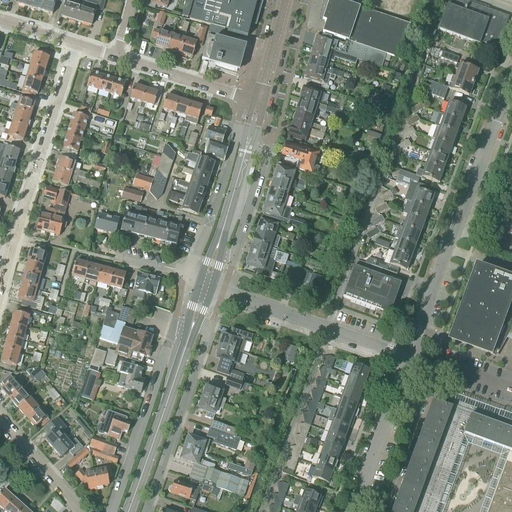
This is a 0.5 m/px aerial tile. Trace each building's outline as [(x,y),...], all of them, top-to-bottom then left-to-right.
[(19,0),(18,5),(30,9),(32,0),(19,0)] [(32,0),(30,9),(41,12),(44,0),(32,0)] [(56,0),(44,0),(41,12),(52,15),(56,1),(56,0)] [(62,18),(77,23),(83,2),(76,0),(63,0),(67,1),(62,18)] [(83,2),(77,23),(91,27),(96,10),(101,12),(104,0),(98,0),(96,6),(83,2)] [(168,0),(152,0),(151,5),(166,9),(168,0)] [(257,0),(194,0),(189,21),(210,26),(208,34),(222,38),(224,30),(228,30),(227,33),(247,38),(257,0)] [(410,25),(375,14),(334,0),(329,0),(322,21),(326,23),(322,34),(398,60),(410,25)] [(463,4),(464,3),(454,0),(452,0),(449,8),(447,7),(447,6),(438,31),(479,46),(480,43),(497,49),(500,42),(499,41),(505,25),(506,25),(508,18),(487,10),(487,12),(463,4)] [(156,25),(162,26),(166,15),(160,13),(156,25)] [(167,51),(179,55),(184,40),(189,24),(184,23),(181,32),(179,31),(177,38),(172,36),(167,51)] [(184,40),(179,55),(192,59),(196,46),(201,48),(204,40),(203,39),(207,28),(201,26),(197,37),(196,37),(193,40),(192,42),(184,40)] [(154,47),(167,51),(172,36),(174,30),(168,28),(166,34),(159,32),(154,30),(151,38),(157,40),(154,47)] [(323,37),(322,37),(321,37),(316,36),(315,40),(314,43),(313,46),(357,61),(368,64),(381,69),(386,56),(368,50),(345,42),(344,46),(330,41),(330,39),(323,37)] [(208,37),(201,60),(216,64),(215,66),(239,73),(242,60),(246,47),(208,37)] [(311,56),(310,58),(327,63),(327,61),(333,63),(334,59),(355,66),(357,61),(313,46),(312,47),(314,47),(313,51),(311,51),(310,55),(311,56)] [(440,59),(454,64),(456,58),(442,53),(440,59)] [(34,54),(30,66),(45,71),(49,59),(34,54)] [(308,65),(307,69),(335,77),(336,72),(330,70),(332,66),(326,64),(327,63),(310,58),(310,60),(308,61),(307,64),(308,65)] [(452,76),(452,77),(472,85),(477,72),(456,65),(454,70),(458,71),(456,78),(452,76)] [(45,71),(30,66),(26,79),(41,83),(45,71)] [(335,77),(307,69),(305,75),(304,76),(303,79),(307,80),(308,79),(312,81),(311,83),(326,87),(328,80),(333,82),(335,77)] [(7,73),(0,71),(0,87),(8,90),(10,83),(4,81),(7,73)] [(86,87),(98,91),(103,77),(91,73),(86,87)] [(98,91),(110,95),(114,80),(103,77),(98,91)] [(472,85),(452,77),(447,89),(468,96),(472,85)] [(26,79),(21,94),(34,98),(35,95),(37,96),(41,83),(26,79)] [(114,80),(110,95),(121,98),(125,84),(114,80)] [(431,83),(429,89),(443,94),(446,88),(431,83)] [(129,100),(142,104),(146,90),(134,86),(129,100)] [(301,97),(300,100),(334,111),(335,107),(317,101),(320,94),(303,88),(300,96),(301,97)] [(443,94),(429,89),(427,95),(441,100),(443,94)] [(146,90),(142,104),(140,108),(144,110),(146,105),(153,107),(158,94),(146,90)] [(371,106),(380,109),(384,98),(374,95),(371,106)] [(162,110),(174,114),(178,100),(166,96),(162,110)] [(9,110),(15,112),(30,117),(34,104),(19,100),(17,106),(11,105),(9,110)] [(174,114),(185,117),(190,104),(178,100),(174,114)] [(296,114),(312,119),(315,109),(333,115),(334,111),(300,100),(299,105),(297,105),(296,110),(297,110),(296,114)] [(190,104),(185,117),(182,128),(186,129),(188,123),(196,126),(202,108),(190,104)] [(420,104),(409,111),(413,116),(424,109),(420,104)] [(449,104),(444,116),(460,122),(460,121),(462,118),(463,118),(465,111),(464,110),(465,109),(449,104)] [(79,111),(90,115),(92,109),(81,105),(79,111)] [(204,115),(211,117),(213,111),(206,109),(204,115)] [(30,117),(15,112),(12,124),(27,129),(30,117)] [(73,114),(69,126),(84,130),(88,119),(73,114)] [(296,114),(292,125),(324,135),(326,130),(310,125),(312,119),(296,114)] [(156,130),(161,132),(164,123),(163,122),(165,116),(160,115),(156,130)] [(416,116),(415,117),(405,123),(408,128),(419,121),(416,116)] [(444,116),(440,129),(455,134),(456,134),(457,130),(458,130),(461,123),(460,123),(460,122),(444,116)] [(139,130),(148,133),(150,127),(140,124),(140,125),(135,123),(134,128),(133,129),(139,130)] [(27,129),(12,124),(8,137),(23,142),(27,129)] [(324,135),(292,125),(291,129),(290,128),(287,136),(305,142),(307,136),(322,141),(324,135)] [(69,126),(66,137),(80,142),(84,130),(69,126)] [(429,139),(435,141),(451,147),(453,142),(454,143),(456,135),(455,135),(455,134),(440,129),(434,127),(429,139)] [(215,160),(223,162),(227,148),(221,145),(224,133),(208,128),(205,141),(206,141),(204,150),(207,151),(205,156),(215,160)] [(412,129),(410,130),(401,135),(404,141),(415,134),(412,129)] [(185,153),(188,154),(191,155),(198,136),(191,134),(185,153)] [(114,142),(121,144),(123,138),(116,136),(114,142)] [(80,142),(66,137),(62,149),(77,153),(80,142)] [(407,141),(406,142),(396,148),(400,153),(411,146),(407,141)] [(435,142),(430,153),(446,159),(448,154),(449,155),(452,148),(451,147),(435,141),(435,142)] [(299,164),(300,164),(299,167),(300,167),(299,171),(316,176),(318,169),(314,168),(319,154),(285,143),(281,155),(300,161),(299,164)] [(0,158),(2,160),(16,164),(19,152),(0,145),(0,158)] [(165,146),(163,151),(170,159),(175,155),(168,147),(165,146)] [(163,151),(161,158),(168,166),(173,162),(170,159),(163,151)] [(430,153),(426,165),(442,171),(444,167),(445,167),(447,160),(446,160),(446,159),(430,153)] [(197,164),(194,173),(209,178),(214,165),(199,160),(199,158),(191,155),(188,154),(186,161),(197,164)] [(368,158),(356,154),(353,162),(365,166),(368,158)] [(0,172),(12,176),(16,164),(2,160),(0,158),(0,172)] [(161,158),(158,165),(166,173),(170,169),(168,166),(161,158)] [(59,159),(55,172),(85,181),(87,175),(78,172),(80,166),(59,159)] [(93,171),(104,175),(105,168),(95,165),(93,171)] [(158,165),(156,172),(163,180),(168,176),(166,173),(158,165)] [(399,171),(397,177),(417,184),(419,178),(421,179),(422,178),(437,184),(438,183),(439,179),(440,180),(443,172),(442,172),(442,171),(426,165),(423,173),(417,170),(415,177),(399,171)] [(275,173),(274,179),(290,184),(294,173),(277,168),(277,169),(276,169),(275,172),(275,173)] [(192,177),(190,185),(205,190),(209,178),(194,173),(183,169),(181,174),(192,177)] [(0,185),(8,188),(12,176),(0,172),(0,185)] [(85,181),(55,172),(52,183),(67,188),(69,182),(75,184),(76,183),(99,190),(100,185),(85,181)] [(156,172),(154,179),(161,187),(166,183),(163,180),(156,172)] [(149,192),(151,186),(153,182),(136,176),(133,186),(143,189),(143,190),(149,192)] [(406,201),(412,204),(428,210),(428,209),(430,205),(431,206),(433,198),(432,198),(433,197),(417,191),(417,190),(415,189),(417,184),(397,177),(395,183),(411,188),(406,201)] [(154,179),(153,182),(151,186),(159,194),(163,190),(161,187),(154,179)] [(271,188),(269,192),(286,197),(290,184),(274,179),(272,184),(271,184),(269,188),(271,188)] [(188,190),(186,198),(201,203),(205,190),(190,185),(179,182),(177,186),(188,190)] [(8,188),(0,185),(0,197),(4,199),(8,188)] [(151,186),(149,192),(149,193),(156,201),(161,197),(159,194),(151,186)] [(43,199),(56,203),(57,191),(46,188),(43,199)] [(121,199),(139,204),(142,194),(124,189),(121,199)] [(53,214),(48,234),(59,237),(61,228),(65,229),(67,222),(63,221),(64,214),(63,214),(65,208),(66,208),(69,194),(59,192),(57,191),(56,203),(54,211),(53,211),(53,214)] [(201,203),(186,198),(169,192),(166,201),(177,204),(178,201),(184,203),(181,211),(197,216),(201,203)] [(268,197),(266,202),(289,209),(292,200),(289,198),(286,197),(269,192),(268,192),(267,196),(268,197)] [(393,197),(389,192),(378,198),(382,204),(393,197)] [(289,209),(266,202),(265,207),(263,207),(262,211),(263,212),(263,213),(279,218),(280,218),(285,220),(289,209)] [(385,204),(384,205),(374,211),(377,216),(388,209),(385,204)] [(412,204),(408,216),(423,222),(424,221),(425,217),(426,218),(429,211),(428,210),(412,204)] [(121,232),(132,235),(139,208),(136,208),(133,217),(125,215),(121,232)] [(132,235),(143,238),(147,221),(139,219),(142,209),(139,208),(132,235)] [(36,231),(48,234),(53,214),(53,211),(47,210),(46,216),(40,215),(36,231)] [(143,238),(153,241),(160,214),(157,213),(155,223),(147,221),(143,238)] [(153,241),(164,243),(168,226),(160,224),(163,214),(160,214),(153,241)] [(98,215),(95,230),(114,235),(118,220),(98,215)] [(329,222),(343,227),(345,221),(331,216),(329,222)] [(381,216),(379,217),(370,223),(373,228),(384,222),(381,216)] [(408,216),(403,228),(419,234),(421,230),(422,230),(424,223),(423,223),(423,222),(408,216)] [(164,243),(175,246),(182,219),(179,218),(176,228),(168,226),(164,243)] [(288,225),(303,230),(305,223),(290,218),(288,225)] [(259,226),(257,231),(277,238),(271,236),(275,225),(261,221),(260,222),(259,222),(258,225),(259,226)] [(403,228),(399,241),(414,247),(415,246),(416,242),(417,242),(420,235),(419,235),(419,234),(403,228)] [(365,235),(368,239),(369,241),(380,234),(376,229),(365,235)] [(254,235),(252,243),(268,248),(268,246),(274,248),(277,238),(257,231),(256,236),(254,235)] [(282,234),(280,239),(292,243),(293,238),(282,234)] [(399,241),(394,254),(410,259),(410,258),(412,254),(413,255),(415,248),(414,247),(399,241)] [(251,250),(249,255),(266,260),(273,262),(273,263),(281,265),(285,266),(287,260),(274,256),(276,251),(268,249),(268,248),(252,243),(250,249),(251,250)] [(31,250),(27,263),(43,267),(46,254),(31,250)] [(365,262),(364,264),(372,266),(371,267),(381,271),(381,270),(396,275),(399,269),(405,271),(406,271),(407,267),(408,267),(411,260),(410,260),(410,259),(394,254),(388,252),(383,264),(374,261),(373,261),(373,260),(371,260),(368,259),(365,262)] [(249,255),(248,259),(246,260),(245,263),(246,264),(246,265),(259,269),(257,275),(268,279),(274,263),(273,263),(273,262),(266,260),(249,255)] [(372,266),(364,264),(356,261),(354,268),(342,298),(380,312),(389,316),(400,285),(379,277),(381,271),(371,267),(372,266)] [(71,277),(85,281),(89,265),(75,262),(71,277)] [(27,263),(24,275),(40,279),(43,267),(27,263)] [(88,282),(97,284),(101,269),(89,265),(85,281),(84,285),(87,285),(88,282)] [(511,336),(511,327),(504,324),(511,301),(511,281),(493,275),(494,273),(495,272),(477,266),(477,267),(479,267),(478,270),(477,270),(474,277),(475,277),(452,340),(493,355),(493,354),(496,355),(497,353),(496,353),(498,350),(500,347),(502,348),(507,339),(506,339),(508,335),(511,338),(511,336)] [(97,284),(109,287),(113,272),(101,269),(97,284)] [(113,272),(109,287),(121,291),(125,275),(113,272)] [(270,273),(269,278),(280,282),(281,277),(270,273)] [(145,294),(149,277),(137,274),(131,297),(143,300),(145,294)] [(24,275),(21,287),(36,292),(40,279),(24,275)] [(309,286),(318,289),(321,279),(312,276),(309,286)] [(159,280),(149,277),(145,294),(155,296),(159,280)] [(36,292),(21,287),(17,300),(22,301),(20,307),(35,311),(37,305),(39,306),(41,299),(39,298),(40,293),(36,292)] [(103,308),(103,310),(102,311),(101,315),(106,316),(107,313),(108,312),(111,313),(112,309),(108,308),(108,309),(103,308)] [(14,313),(10,326),(25,330),(30,331),(31,326),(27,325),(29,317),(32,318),(32,317),(39,318),(40,315),(20,309),(18,314),(14,313)] [(118,321),(132,325),(135,314),(122,309),(118,321)] [(106,316),(98,340),(118,346),(116,353),(115,356),(117,356),(142,364),(144,358),(145,359),(146,358),(147,358),(150,350),(148,350),(152,339),(137,334),(124,330),(125,325),(117,322),(119,316),(111,313),(108,312),(107,313),(106,316)] [(10,326),(7,338),(22,342),(25,330),(10,326)] [(221,341),(220,346),(242,353),(245,343),(252,345),(255,336),(232,328),(229,337),(223,335),(223,336),(221,337),(220,340),(221,341)] [(7,338),(4,351),(19,355),(22,342),(7,338)] [(242,353),(220,346),(218,352),(216,352),(215,355),(216,357),(216,358),(221,360),(217,372),(228,376),(232,364),(238,365),(242,354),(242,353)] [(297,349),(288,346),(286,353),(294,356),(297,349)] [(19,355),(4,351),(0,363),(16,367),(19,355)] [(103,365),(106,357),(105,357),(106,354),(95,351),(90,366),(99,369),(100,366),(102,367),(103,365)] [(107,355),(106,357),(103,365),(114,368),(117,356),(115,356),(115,357),(107,355)] [(323,358),(324,368),(330,370),(334,359),(328,357),(323,358)] [(119,374),(123,376),(140,380),(142,371),(122,365),(119,374)] [(353,366),(349,377),(365,383),(369,371),(353,366)] [(319,369),(320,380),(326,382),(330,370),(324,368),(319,369)] [(30,375),(34,379),(39,374),(36,371),(30,375)] [(101,383),(97,381),(99,375),(88,371),(79,398),(92,403),(97,388),(99,389),(101,383)] [(232,372),(230,379),(242,383),(244,376),(232,372)] [(39,374),(34,379),(37,383),(42,378),(39,374)] [(124,390),(140,394),(142,388),(143,387),(144,385),(143,383),(144,381),(140,380),(123,376),(120,388),(124,389),(124,390)] [(349,377),(345,388),(361,394),(365,383),(349,377)] [(224,386),(239,392),(242,384),(227,379),(224,386)] [(1,390),(10,400),(21,390),(13,380),(1,390)] [(314,381),(316,391),(322,393),(326,382),(320,380),(314,381)] [(223,392),(224,389),(211,384),(210,388),(206,386),(206,388),(204,388),(203,391),(204,393),(202,397),(224,405),(226,401),(220,399),(223,392)] [(345,388),(341,399),(357,405),(361,394),(345,388)] [(10,400),(18,410),(30,399),(21,390),(10,400)] [(47,395),(50,398),(56,394),(53,390),(47,395)] [(310,392),(312,402),(318,404),(322,393),(316,391),(310,392)] [(56,394),(50,398),(54,402),(59,397),(56,394)] [(224,405),(202,397),(200,403),(199,403),(198,406),(198,408),(198,409),(206,412),(205,415),(207,416),(207,417),(207,419),(213,421),(217,409),(222,411),(224,405)] [(511,511),(511,429),(509,428),(500,425),(497,418),(446,399),(446,401),(436,398),(434,403),(432,402),(391,511),(511,511)] [(18,410),(26,420),(38,409),(30,399),(18,410)] [(341,399),(336,411),(355,417),(357,410),(355,409),(357,405),(341,399)] [(306,403),(308,413),(314,415),(318,404),(312,402),(306,403)] [(38,409),(26,420),(35,429),(47,419),(38,409)] [(332,422),(348,428),(350,425),(352,425),(355,417),(336,411),(332,422)] [(108,435),(107,437),(118,441),(122,432),(127,434),(130,424),(125,422),(127,419),(108,412),(103,426),(102,426),(101,426),(100,426),(99,426),(99,427),(98,427),(97,428),(97,429),(97,430),(97,431),(98,432),(98,433),(99,434),(100,434),(101,435),(102,435),(103,434),(104,434),(108,435)] [(302,414),(304,425),(310,427),(314,415),(308,413),(302,414)] [(45,441),(53,450),(65,439),(67,438),(62,432),(65,428),(57,419),(44,431),(49,437),(45,441)] [(75,422),(79,427),(83,424),(79,419),(75,422)] [(210,428),(215,430),(236,438),(239,432),(221,426),(212,422),(210,428)] [(332,422),(328,433),(344,439),(348,428),(332,422)] [(83,424),(79,427),(84,432),(88,429),(83,424)] [(298,426),(300,436),(306,438),(310,427),(304,425),(298,426)] [(214,444),(225,448),(229,436),(210,429),(208,435),(216,438),(214,444)] [(328,433),(324,444),(340,450),(344,439),(328,433)] [(294,437),(296,447),(302,449),(306,438),(300,436),(294,437)] [(185,447),(184,449),(201,455),(203,448),(207,450),(210,442),(200,439),(199,441),(188,437),(186,442),(185,443),(184,446),(185,447)] [(65,439),(53,450),(61,459),(68,452),(72,457),(82,448),(75,440),(69,444),(65,439)] [(93,450),(94,450),(113,457),(117,447),(105,443),(104,447),(95,444),(93,450)] [(324,444),(320,456),(336,462),(340,450),(324,444)] [(290,448),(291,458),(298,461),(302,449),(296,447),(290,448)] [(66,465),(70,470),(88,454),(84,449),(66,465)] [(201,455),(184,449),(184,450),(182,451),(181,454),(182,455),(180,460),(196,466),(201,467),(203,462),(199,460),(201,455)] [(113,457),(94,450),(92,456),(116,464),(118,458),(113,457)] [(320,456),(316,467),(332,473),(336,462),(320,456)] [(298,461),(291,458),(286,459),(287,470),(293,472),(298,461)] [(244,467),(253,471),(256,462),(247,459),(244,467)] [(229,471),(227,476),(248,483),(245,493),(250,494),(257,474),(252,472),(252,473),(229,465),(227,470),(229,471)] [(248,483),(227,476),(201,467),(196,466),(191,480),(243,498),(245,493),(248,483)] [(103,471),(95,473),(98,489),(108,487),(106,478),(111,477),(109,467),(102,469),(103,471)] [(332,473),(316,467),(311,479),(328,485),(332,473)] [(98,489),(95,473),(84,475),(81,471),(75,476),(81,482),(86,481),(88,490),(98,489)] [(169,493),(170,493),(170,494),(195,502),(199,491),(174,482),(172,487),(171,487),(170,487),(169,488),(168,488),(168,489),(168,490),(168,491),(168,492),(169,492),(169,493)] [(276,485),(278,495),(284,497),(288,486),(282,484),(276,485)] [(0,508),(4,511),(15,500),(4,491),(0,495),(0,508)] [(296,496),(294,501),(316,509),(317,505),(320,506),(322,498),(320,498),(320,497),(304,491),(302,498),(296,496)] [(272,496),(274,506),(280,509),(284,497),(278,495),(272,496)] [(4,511),(20,511),(24,508),(15,500),(4,511)] [(298,508),(296,511),(314,511),(316,509),(294,501),(292,506),(298,508)]
